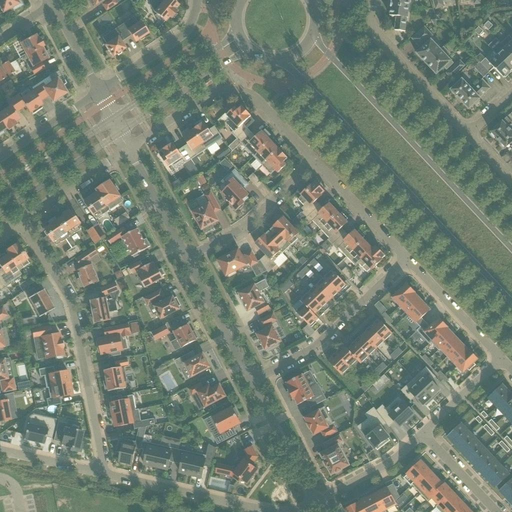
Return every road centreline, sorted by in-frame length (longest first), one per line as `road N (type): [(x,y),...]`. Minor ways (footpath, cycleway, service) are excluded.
road 1 (secondary): [(281,61),(511,303)]
road 2 (secondary): [(511,247),(312,36)]
road 3 (residential): [(102,474),(70,304),(18,224)]
road 4 (residential): [(314,162),(248,94),(226,90),(129,148)]
road 5 (residential): [(251,380),(312,347),(407,260)]
road 6 (residential): [(276,511),(102,474)]
road 7 (residential): [(468,131),(373,35),(374,0)]
road 8 (residential): [(188,258),(245,224),(314,162)]
road 9 (tertiary): [(120,133),(247,50)]
road 10 (tertiary): [(237,34),(113,119)]
road 11 (tertiary): [(0,215),(120,133)]
road 12 (residential): [(196,0),(187,30),(98,93)]
road 13 (residential): [(251,380),(188,258)]
road 14 (residential): [(500,358),(407,260)]
road 15 (residential): [(407,260),(314,162)]
road 16 (tertiary): [(113,119),(0,193)]
road 17 (residential): [(18,224),(129,148)]
road 18 (residential): [(312,497),(251,380)]
road 19 (residential): [(312,497),(422,433)]
road 20 (residential): [(188,258),(129,148)]
